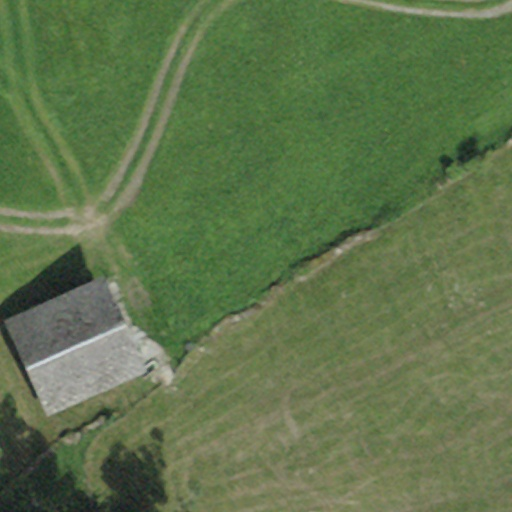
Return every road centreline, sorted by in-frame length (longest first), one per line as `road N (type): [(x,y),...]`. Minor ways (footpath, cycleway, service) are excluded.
road 1 (track): [(176,396),(25,116),(11,0)]
road 2 (track): [(0,219),(85,219),(117,194),(192,17),(208,0)]
